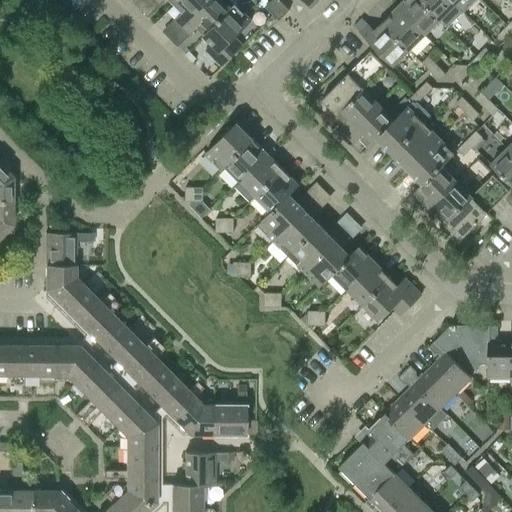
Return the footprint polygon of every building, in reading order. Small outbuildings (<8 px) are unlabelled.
[(208,0),(178,0),(174,5),(182,12),(175,19),(182,27),(208,0)] [(235,4),(234,4),(230,0),(208,0),(182,27),(190,34),(197,27),(204,35),(235,4)] [(271,0),(265,7),(278,21),(289,11),(278,0),(271,0)] [(301,0),(310,8),(318,0),(301,0)] [(439,19),(420,0),(404,0),(397,7),(424,34),(439,19)] [(454,4),(450,0),(420,0),(439,19),(447,28),(463,12),(454,4)] [(235,4),(204,35),(212,43),(205,50),(222,66),(242,46),(234,37),(251,20),(235,4)] [(424,34),(397,7),(382,23),(408,50),(424,34)] [(408,50),(382,23),(374,30),(367,24),(359,32),(392,65),(408,50)] [(498,35),(504,41),(511,33),(511,31),(507,26),(498,35)] [(476,56),(482,63),(491,54),(485,47),(476,56)] [(372,81),(386,68),(370,51),(356,65),(372,81)] [(430,71),(436,65),(428,56),(421,63),(430,71)] [(482,63),(476,56),(467,65),(473,71),(482,63)] [(509,76),(511,73),(511,62),(503,70),(509,76)] [(364,89),(372,82),(372,81),(356,65),(321,100),(337,115),(364,89)] [(445,74),(436,65),(430,71),(439,80),(445,74)] [(417,90),(424,97),(432,88),(426,82),(417,90)] [(364,89),(337,115),(345,123),(338,130),(345,138),(379,104),(364,89)] [(408,99),(412,103),(415,106),(424,97),(417,90),(408,99)] [(490,101),(481,92),(474,98),(483,107),(490,101)] [(470,106),(461,97),(455,103),(464,112),(470,106)] [(490,101),(483,107),(492,116),(498,110),(490,101)] [(394,120),(394,119),(379,104),(345,138),(353,145),(360,138),(368,147),(377,138),(377,137),(394,120)] [(392,153),(423,122),(407,106),(394,119),(394,120),(377,137),(377,138),(392,153)] [(470,106),(464,112),(473,121),(479,114),(470,106)] [(423,122),(392,153),(407,168),(438,137),(423,122)] [(221,169),(252,139),(236,123),(205,153),(221,169)] [(467,140),(473,146),(482,137),(475,131),(467,140)] [(423,184),(440,166),(453,153),(438,137),(407,168),(422,183),(423,184)] [(252,139),(221,169),(222,170),(226,166),(240,181),(267,154),(252,139)] [(473,146),(467,140),(458,149),(464,155),(473,146)] [(491,164),(511,185),(511,153),(507,148),(491,164)] [(267,154),(240,181),(255,196),(282,169),(267,154)] [(0,200),(11,201),(11,177),(0,165),(0,200)] [(422,183),(413,192),(422,200),(415,207),(422,215),(456,181),(440,166),(423,184),(422,183)] [(258,224),(276,206),(298,185),(282,169),(255,196),(271,211),(258,224)] [(487,180),(503,197),(509,191),(492,174),(487,180)] [(503,197),(487,180),(478,188),(495,205),(503,197)] [(471,197),(471,196),(456,181),(422,215),(430,222),(437,216),(444,223),(471,197)] [(298,185),(276,206),(258,224),(274,240),(311,203),(303,195),(297,202),(289,194),(298,185)] [(194,201),(194,187),(185,187),(185,201),(194,201)] [(194,187),(194,201),(202,202),(203,188),(194,187)] [(487,213),(489,211),(495,205),(478,188),(471,196),(471,197),(487,213)] [(444,223),(460,239),(487,213),(471,197),(444,223)] [(0,235),(11,225),(11,201),(0,200),(0,235)] [(311,203),(274,240),(289,255),(319,225),(312,217),(319,210),(311,203)] [(224,232),(224,218),(215,218),(215,232),(224,232)] [(224,218),(224,232),(233,232),(233,218),(224,218)] [(319,225),(289,255),(304,271),(341,233),(334,226),(327,232),(319,225)] [(44,265),(75,265),(75,242),(93,242),(93,233),(45,233),(44,265)] [(350,255),(342,248),(349,241),(341,233),(304,271),(320,286),(333,273),(332,273),(350,255)] [(350,255),(332,273),(333,273),(348,289),(375,262),(359,246),(350,255)] [(242,276),(242,262),(233,262),(233,276),(242,276)] [(242,262),(242,276),(250,276),(251,262),(242,262)] [(348,289),(363,304),(390,277),(375,262),(348,289)] [(44,289),(61,306),(83,285),(75,277),(75,265),(44,265),(44,289)] [(392,307),(395,310),(401,315),(421,295),(404,278),(397,285),(390,277),(363,304),(379,320),(392,307)] [(83,328),(113,299),(108,294),(99,302),(83,285),(61,306),(83,328)] [(272,307),(272,293),(264,293),(263,307),(272,307)] [(272,293),(272,307),(281,307),(281,293),(272,293)] [(83,328),(105,350),(126,329),(110,312),(118,304),(113,299),(83,328)] [(307,325),(316,325),(316,311),(307,311),(307,325)] [(316,311),(316,325),(325,325),(325,311),(316,311)] [(488,364),(487,342),(487,326),(450,325),(435,340),(446,352),(469,375),(480,364),(488,364)] [(497,326),(487,326),(487,342),(488,364),(488,376),(510,376),(510,342),(495,342),(495,337),(497,334),(497,326)] [(105,350),(127,373),(157,343),(152,338),(143,347),(126,329),(105,350)] [(471,376),(469,375),(446,352),(435,340),(428,347),(434,353),(438,353),(441,357),(431,367),(455,392),(471,376)] [(149,395),(170,374),(154,357),(162,348),(157,343),(127,373),(149,395)] [(22,397),(21,345),(0,344),(0,374),(15,375),(14,397),(22,397)] [(21,345),(22,397),(29,397),(29,375),(53,375),(52,345),(21,345)] [(52,345),(53,375),(65,375),(72,383),(93,361),(77,345),(52,345)] [(79,421),(115,383),(93,361),(72,383),(90,400),(74,416),(79,421)] [(455,392),(431,367),(419,379),(416,375),(416,372),(410,365),(404,371),(415,383),(440,407),(455,392)] [(400,398),(424,423),(440,407),(415,383),(404,371),(398,378),(404,384),(408,384),(411,387),(400,398)] [(170,374),(149,395),(171,417),(192,396),(201,388),(196,382),(187,391),(170,374)] [(115,383),(79,421),(84,426),(100,410),(116,427),(137,405),(115,383)] [(236,386),(236,404),(212,404),(212,434),(244,434),(245,386),(236,386)] [(188,434),(212,434),(212,404),(201,404),(192,396),(171,417),(188,434)] [(409,438),(424,423),(400,398),(384,414),(409,438)] [(137,405),(116,427),(125,435),(125,448),(155,448),(155,423),(137,405)] [(403,444),(409,438),(384,414),(368,429),(372,433),(393,454),(403,444)] [(363,442),(379,457),(389,467),(397,458),(403,464),(413,454),(403,444),(393,454),(372,433),(363,442)] [(354,482),(379,457),(363,442),(338,466),(354,482)] [(447,458),(453,452),(446,445),(440,451),(447,458)] [(155,448),(125,448),(125,471),(103,471),(103,480),(155,480),(155,448)] [(200,486),(214,486),(214,461),(232,461),(232,453),(184,452),(184,484),(183,485),(200,486)] [(453,452),(447,458),(454,464),(460,459),(453,452)] [(379,457),(354,482),(370,498),(394,473),(389,467),(379,457)] [(444,472),(450,479),(458,472),(451,465),(444,472)] [(383,511),(386,511),(410,488),(394,473),(370,498),(383,511)] [(459,487),(466,494),(473,487),(466,480),(459,487)] [(170,511),(212,511),(212,509),(200,509),(200,486),(183,485),(184,484),(170,484),(170,511)] [(108,490),(130,511),(144,511),(155,502),(155,486),(112,486),(108,490)] [(466,494),(473,501),(479,494),(473,487),(466,494)] [(410,488),(386,511),(417,511),(425,504),(410,488)] [(9,511),(9,490),(0,489),(0,511),(9,511)] [(31,511),(31,490),(9,490),(9,511),(31,511)] [(67,511),(73,507),(56,490),(31,490),(31,511),(67,511)] [(130,511),(108,490),(103,495),(112,503),(102,511),(130,511)]
